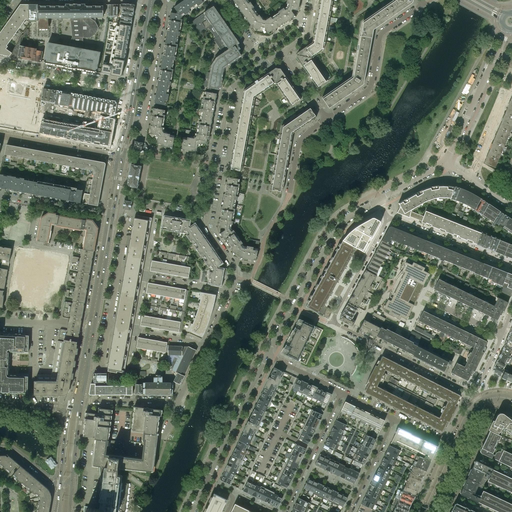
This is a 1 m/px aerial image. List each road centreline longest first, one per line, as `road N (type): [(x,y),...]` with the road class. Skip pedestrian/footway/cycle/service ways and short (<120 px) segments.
road 1 (residential): [(469,391),(333,321),(387,216)]
road 2 (residential): [(231,291),(234,269),(206,221),(229,89),(263,64)]
road 3 (residential): [(0,74),(96,85),(0,65)]
road 4 (residential): [(267,354),(330,236),(379,200)]
road 5 (residential): [(326,117),(369,88),(381,34),(420,0)]
road 6 (residential): [(444,161),(507,29)]
road 7 (residential): [(205,483),(267,354)]
road 8 (residential): [(129,119),(142,121),(163,8),(151,1)]
road 9 (residential): [(387,216),(511,265)]
road 10 (residential): [(283,511),(341,392)]
road 11 (secondary): [(129,119),(151,1)]
